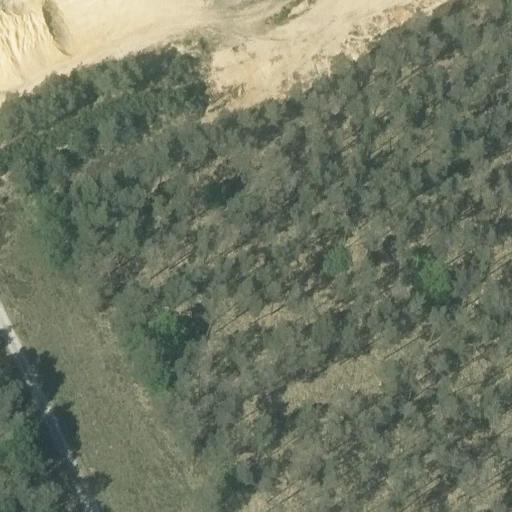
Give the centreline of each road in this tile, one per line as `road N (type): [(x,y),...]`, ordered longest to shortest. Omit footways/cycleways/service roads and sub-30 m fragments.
road 1 (track): [(0,103),(260,0)]
road 2 (track): [(0,331),(87,511)]
